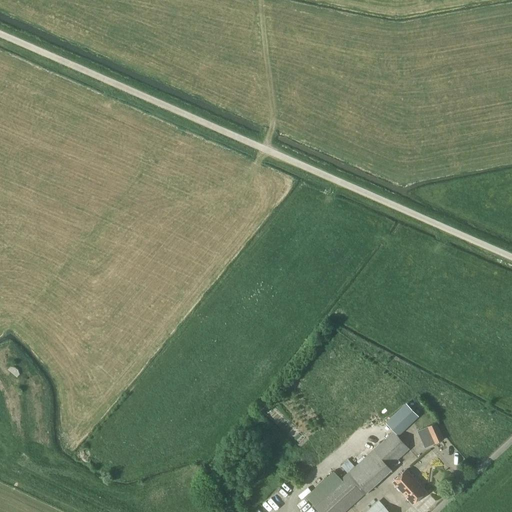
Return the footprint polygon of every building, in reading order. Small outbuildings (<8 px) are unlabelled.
[(416,416),(408,407),(406,405),(388,422),(389,424),(398,433),(416,416)] [(421,449),(432,444),(443,439),(435,422),(413,432),(421,449)] [(390,466),(409,448),(394,432),(314,505),(320,511),(344,511),(391,468),(390,466)] [(407,469),(393,481),(412,502),(426,490),(407,469)] [(389,511),(384,507),(385,506),(379,500),(365,511),(389,511)]
